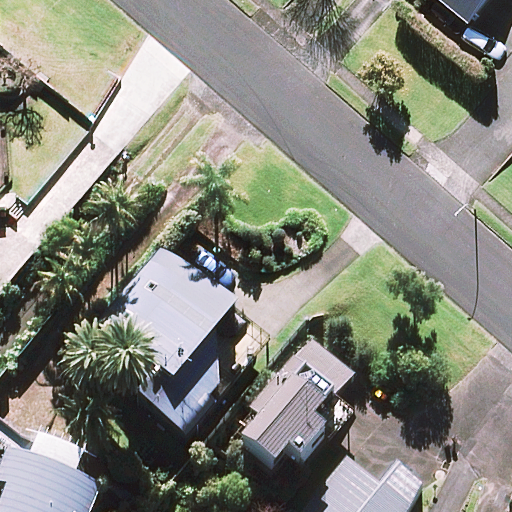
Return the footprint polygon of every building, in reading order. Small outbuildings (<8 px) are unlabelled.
[(498,0),(438,0),(475,29),(498,0)] [(244,329),(164,261),(100,338),(164,392),(145,415),(187,450),(238,389),(212,367),(244,329)] [(360,379),(315,345),(236,448),(285,486),(297,471),(310,481),(334,450),(316,436),(360,379)] [(104,511),(107,504),(86,496),(93,478),(0,441),(0,496),(16,502),(12,511),(104,511)] [(382,495),(352,473),(323,511),(416,511),(427,497),(397,475),(382,495)]
